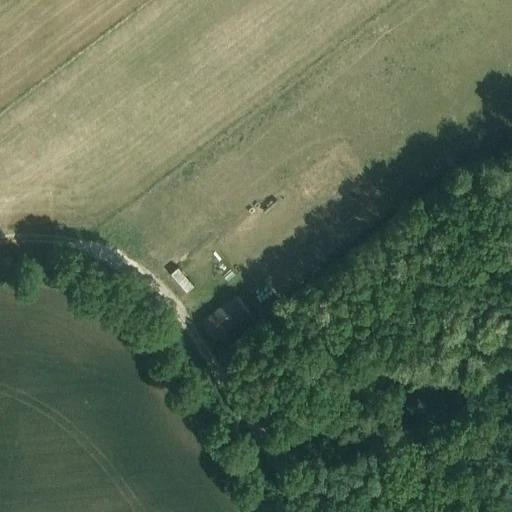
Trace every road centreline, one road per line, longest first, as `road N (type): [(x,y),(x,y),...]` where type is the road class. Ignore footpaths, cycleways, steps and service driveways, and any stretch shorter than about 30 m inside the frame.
road 1 (track): [(0,239),(85,247),(148,284),(274,464)]
road 2 (track): [(274,464),(360,388),(408,374),(471,376),(511,359)]
